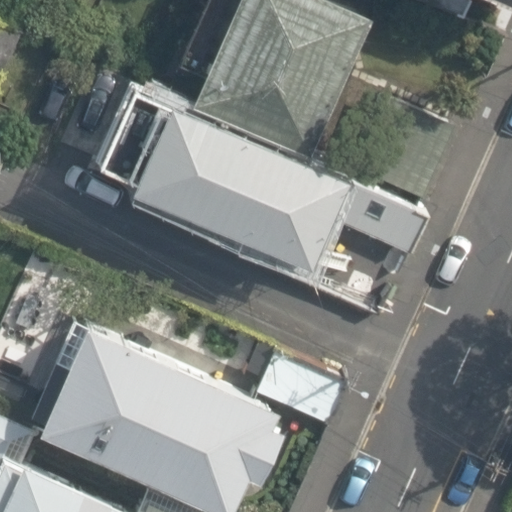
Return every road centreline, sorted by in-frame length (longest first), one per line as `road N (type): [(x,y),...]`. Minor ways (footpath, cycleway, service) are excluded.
road 1 (residential): [(471,362),(0,167)]
road 2 (residential): [(405,511),(471,362)]
